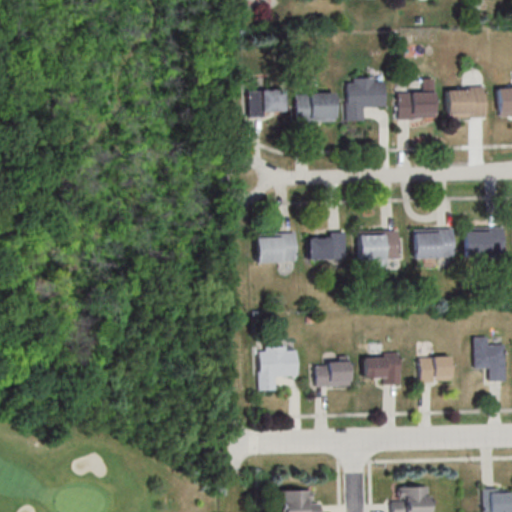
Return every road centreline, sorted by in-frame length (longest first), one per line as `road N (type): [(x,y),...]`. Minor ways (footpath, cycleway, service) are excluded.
road 1 (residential): [(511,436),(230,444)]
road 2 (residential): [(243,178),(511,171)]
